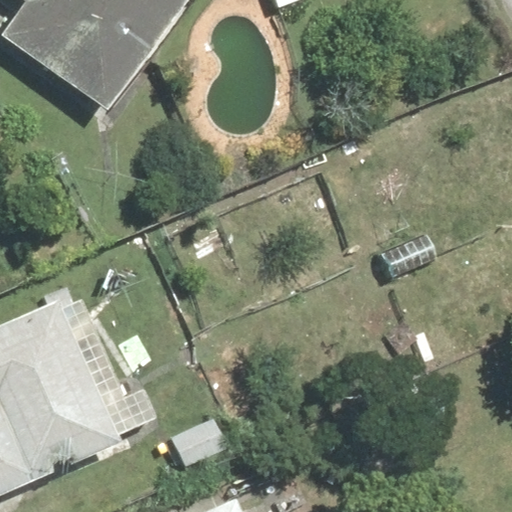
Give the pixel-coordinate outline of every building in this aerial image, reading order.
[(20,0),(1,28),(112,106),(187,0),(20,0)] [(78,283),(0,317),(0,498),(167,425),(147,379),(125,389),(78,283)] [(439,378),(383,403),(404,450),(460,424),(439,378)] [(203,418),(157,440),(172,473),(219,452),(203,418)] [(246,511),(238,492),(192,511),(246,511)]
